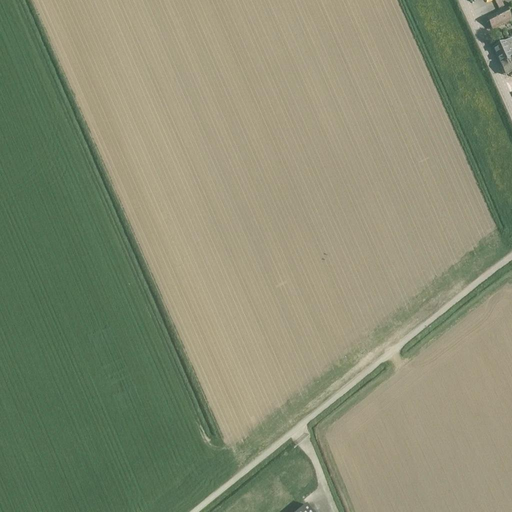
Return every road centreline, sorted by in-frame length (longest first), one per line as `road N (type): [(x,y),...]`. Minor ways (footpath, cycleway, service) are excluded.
road 1 (unclassified): [(189,511),(511,261)]
road 2 (tertiary): [(511,113),(462,0)]
